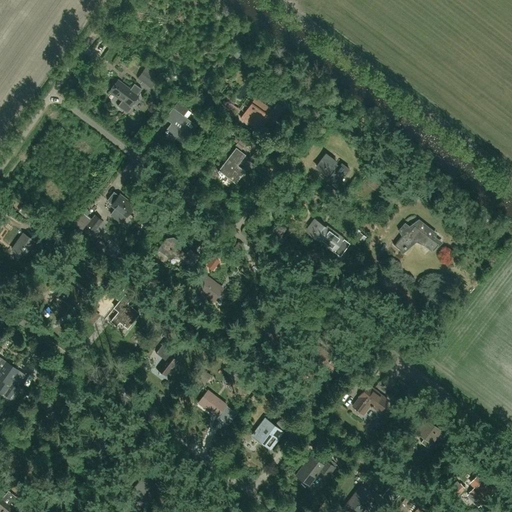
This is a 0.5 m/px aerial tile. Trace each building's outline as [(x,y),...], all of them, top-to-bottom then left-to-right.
[(160,75),(146,65),(137,77),(151,87),(160,75)] [(141,89),(134,84),(130,89),(118,80),(109,91),(122,100),(117,106),(125,111),(129,106),(130,107),(138,95),(137,95),(141,89)] [(269,123),(276,115),(281,107),(276,103),(270,111),(256,100),(242,118),(247,122),(251,117),(261,124),(264,120),(269,123)] [(188,118),(183,114),(188,109),(179,102),(175,108),(174,107),(174,108),(180,113),(166,131),(168,133),(169,132),(184,144),(193,131),(184,124),(188,118)] [(235,184),(245,171),(237,165),(245,155),(236,147),(218,171),(220,173),(220,172),(235,184)] [(336,163),(325,154),(316,166),(327,174),(328,173),(331,175),(327,180),(336,186),(349,169),(341,163),(339,166),(335,164),(336,163)] [(121,223),(126,216),(134,206),(119,195),(111,205),(115,208),(110,214),(121,223)] [(102,220),(95,215),(87,225),(94,231),(102,220)] [(342,240),(316,220),(307,232),(317,239),(319,236),(336,248),(342,240)] [(434,251),(439,244),(431,239),(435,234),(418,221),(412,230),(408,228),(395,246),(394,245),(393,246),(402,253),(415,236),(434,250),(434,251)] [(357,230),(353,227),(349,232),(346,230),(343,234),(350,239),(357,230)] [(23,257),(34,241),(23,233),(12,249),(23,257)] [(46,246),(50,241),(41,235),(37,240),(46,246)] [(181,250),(180,242),(173,237),(165,237),(161,244),(162,252),(168,257),(176,256),(178,254),(187,261),(194,252),(189,249),(185,254),(180,250),(181,250)] [(222,289),(204,275),(194,287),(209,299),(213,293),(216,295),(222,289)] [(59,289),(56,287),(53,292),(72,307),(82,295),(65,281),(59,289)] [(130,299),(125,295),(114,308),(119,311),(111,321),(116,325),(119,321),(127,328),(139,313),(127,303),(130,299)] [(276,331),(284,337),(277,346),(282,350),(296,333),(287,325),(285,328),(281,325),(280,317),(274,312),(266,313),(261,320),(263,327),(268,332),(276,331)] [(156,369),(166,376),(178,361),(175,358),(179,352),(165,341),(155,353),(164,359),(156,369)] [(338,360),(339,357),(332,353),(331,355),(317,345),(309,356),(321,365),(323,362),(327,365),(333,357),(338,360)] [(0,391),(9,398),(15,389),(11,386),(11,385),(9,384),(18,370),(1,359),(0,360),(0,391)] [(174,367),(166,378),(175,385),(181,378),(175,374),(178,370),(174,367)] [(361,396),(354,406),(363,413),(371,403),(380,411),(389,400),(369,384),(360,395),(361,396)] [(226,405),(208,391),(199,402),(217,416),(226,405)] [(64,398),(57,392),(48,403),(45,401),(42,406),(53,414),(52,415),(57,420),(67,408),(60,402),(64,398)] [(23,403),(19,396),(13,399),(17,407),(23,403)] [(270,449),(285,431),(266,417),(255,433),(254,432),(253,434),(254,434),(253,435),(270,449)] [(433,442),(441,430),(433,424),(433,423),(428,419),(423,426),(419,423),(412,432),(417,435),(419,432),(433,442)] [(96,454),(102,458),(110,445),(98,437),(90,449),(95,453),(95,454),(96,454)] [(393,453),(402,444),(397,439),(388,448),(393,453)] [(296,476),(308,485),(319,471),(327,476),(334,467),(326,461),(323,464),(311,455),(296,476)] [(114,467),(109,463),(102,473),(107,476),(114,467)] [(482,504),(497,490),(480,474),(472,482),(477,487),(471,493),(482,504)] [(146,507),(159,491),(144,479),(131,495),(146,507)] [(134,486),(129,482),(121,494),(126,498),(134,486)] [(364,508),(375,496),(362,485),(348,503),(359,511),(362,507),(364,508)] [(463,503),(471,493),(468,490),(459,500),(463,503)] [(15,511),(16,511),(1,500),(0,501),(0,511),(15,511)]
